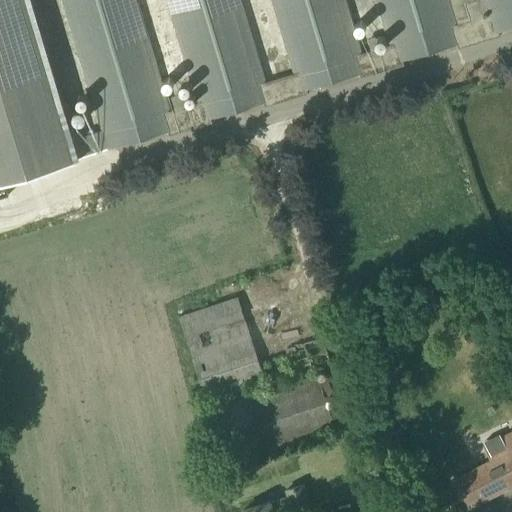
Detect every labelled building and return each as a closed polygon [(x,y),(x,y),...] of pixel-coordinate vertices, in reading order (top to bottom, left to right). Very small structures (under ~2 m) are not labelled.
[(511,0),(379,0),(392,41),(362,50),(346,0),(274,0),(296,71),(266,80),(241,0),(169,0),(200,100),(188,104),(184,91),(171,95),(172,96),(165,99),(135,0),(67,0),(108,133),(73,143),(29,0),(0,0),(0,180),(169,129),(170,136),(212,123),(210,117),(264,100),(266,106),(308,93),(307,87),(360,72),(362,77),(405,64),(403,59),(458,43),(460,47),(501,35),(500,30),(511,26),(511,0)] [(193,357),(252,340),(239,297),(179,315),(193,357)] [(328,403),(326,397),(318,371),(333,367),(324,336),(295,345),(298,350),(260,363),(252,340),(193,357),(206,399),(264,381),(266,390),(212,407),(229,462),(336,427),(328,403)] [(472,505),(511,484),(511,432),(502,438),(509,452),(458,479),(472,505)] [(304,511),(312,510),(303,483),(286,489),(289,496),(270,502),(244,511),(304,511)]
